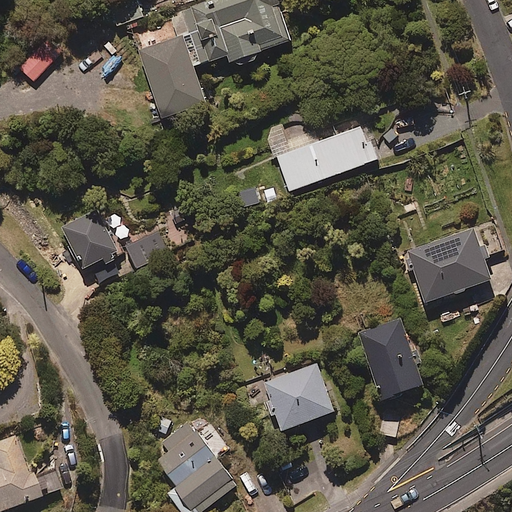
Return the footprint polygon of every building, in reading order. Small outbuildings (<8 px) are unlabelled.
[(144,16),(138,0),(115,0),(108,2),(116,25),(144,16)] [(257,51),(291,40),(278,0),(202,0),(175,9),(184,34),(139,49),(162,118),(207,103),(195,64),(228,53),(230,59),(234,58),(241,63),(247,64),(255,59),(257,51)] [(290,190),(377,157),(371,140),(367,141),(361,124),(318,140),(314,130),(289,139),(283,122),(267,128),(290,190)] [(254,185),(240,190),(246,209),(277,198),(273,186),(257,192),(254,185)] [(104,258),(106,262),(115,257),(113,253),(118,250),(97,208),(62,226),(83,268),(104,258)] [(485,257),(491,254),(487,243),(480,245),(474,227),(407,250),(425,301),(492,277),(485,257)] [(162,236),(130,249),(137,267),(169,253),(162,236)] [(426,385),(400,317),(359,333),(386,401),(426,385)] [(334,409),(317,362),(264,382),(281,429),(334,409)] [(199,511),(237,484),(190,421),(161,442),(168,452),(157,460),(177,486),(168,493),(182,511),(199,511)] [(33,476),(32,471),(27,473),(13,436),(0,440),(0,511),(62,489),(54,468),(33,476)]
